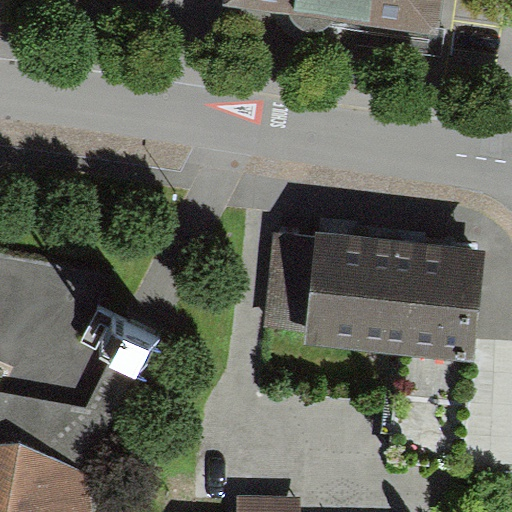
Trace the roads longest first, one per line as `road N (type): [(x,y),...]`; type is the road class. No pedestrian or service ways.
road 1 (residential): [(511,163),(0,90)]
road 2 (unknown): [(270,129),(171,270),(94,410),(69,417),(0,403)]
